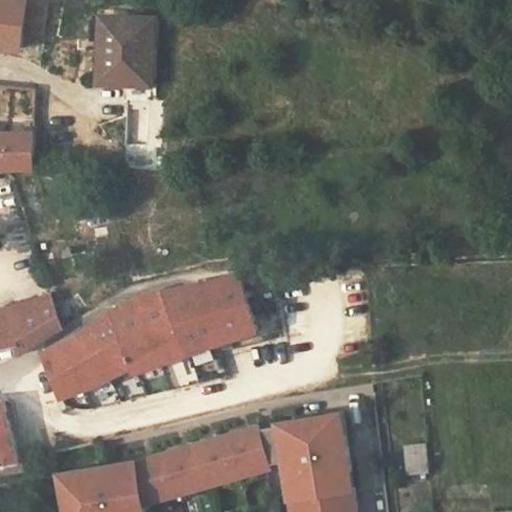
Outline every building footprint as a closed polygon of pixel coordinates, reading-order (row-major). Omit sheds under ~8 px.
[(150,81),(153,17),(126,16),(110,15),(109,44),(103,44),(102,79),(150,81)] [(16,84),(6,82),(4,97),(13,98),(15,98),(16,84)] [(37,115),(37,86),(16,84),(15,98),(13,98),(12,112),(37,115)] [(37,115),(12,112),(9,111),(6,129),(37,129),(37,115)] [(0,164),(36,165),(37,129),(6,129),(0,128),(0,164)] [(243,271),(168,285),(190,350),(260,327),(243,271)] [(190,350),(168,285),(164,286),(138,297),(162,359),(190,350)] [(47,295),(0,308),(0,344),(21,341),(24,347),(62,325),(47,295)] [(114,307),(45,349),(48,357),(63,392),(88,382),(133,360),(137,368),(162,359),(138,297),(114,307)] [(423,377),(403,380),(406,401),(425,398),(423,377)] [(0,468),(0,472),(41,464),(39,454),(19,458),(5,397),(0,397),(0,468)] [(64,469),(70,511),(148,511),(147,501),(290,463),(297,511),(361,511),(346,411),(283,420),(284,423),(264,427),(263,424),(140,458),(64,469)] [(407,445),(410,470),(430,469),(427,440),(422,440),(423,444),(407,445)]
